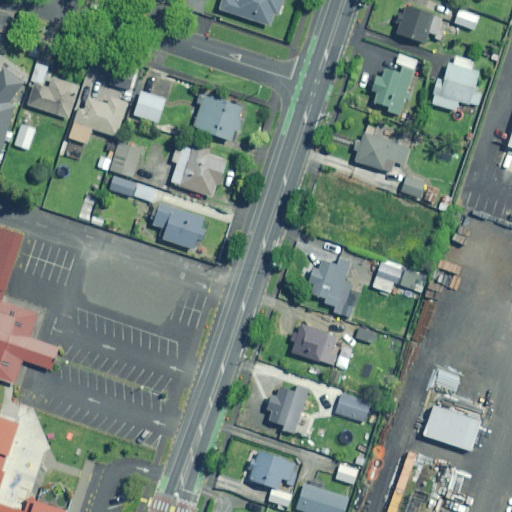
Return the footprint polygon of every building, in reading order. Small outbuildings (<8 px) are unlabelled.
[(282,0),(233,0),(234,1),(231,0),(220,0),(217,11),(269,28),(273,16),(276,17),(282,0)] [(423,45),(427,34),(434,37),(433,39),(439,41),(442,31),(437,30),(440,20),(405,8),(402,16),(397,14),(394,24),(398,25),(395,35),(423,45)] [(478,18),(458,11),(453,24),(473,31),(478,18)] [(474,62),(454,57),(452,65),(447,63),(441,82),(436,81),(431,96),(433,96),(430,105),(454,112),(456,103),(467,106),(468,104),(476,106),(480,93),(472,90),(478,73),(471,71),(474,62)] [(22,78),(5,63),(0,69),(0,149),(12,108),(6,104),(21,84),(19,82),(22,78)] [(46,68),(35,65),(30,81),(41,85),(46,68)] [(136,73),(117,67),(111,85),(131,91),(136,73)] [(398,117),(413,71),(401,68),(399,75),(383,70),(380,79),(374,78),(370,92),(375,93),(372,104),(387,108),(385,113),(398,117)] [(76,88),(50,79),(47,89),(32,84),(25,106),(66,119),(76,88)] [(163,101),(139,93),(132,116),(156,124),(163,101)] [(238,109),(197,95),(194,104),(198,106),(190,128),(228,141),(232,130),(237,132),(241,122),(235,120),(238,109)] [(105,105),(86,99),(82,111),(76,109),(66,139),(84,145),(89,130),(113,138),(124,104),(107,99),(105,105)] [(36,129),(22,125),(15,145),(29,150),(36,129)] [(408,149),(362,135),(353,162),(390,174),(393,163),(403,166),(408,149)] [(140,151),(116,144),(108,172),(132,179),(140,151)] [(209,150),(189,144),(188,148),(176,144),(169,163),(175,164),(169,183),(209,196),(213,184),(217,186),(225,161),(207,155),(209,150)] [(108,192),(130,199),(135,185),(112,177),(108,192)] [(424,183),(405,177),(399,193),(419,199),(424,183)] [(99,196),(87,193),(79,220),(91,223),(99,196)] [(378,210),(341,198),(339,206),(334,205),(331,215),(335,216),(331,226),(369,238),(378,210)] [(416,204),(405,201),(398,222),(408,226),(416,204)] [(202,219),(158,205),(151,226),(163,230),(159,242),(191,252),(195,241),(200,242),(203,231),(199,229),(202,219)] [(439,213),(419,206),(413,225),(432,231),(439,213)] [(26,233),(0,224),(0,296),(5,298),(26,233)] [(343,283),(349,263),(337,260),(335,266),(319,262),(316,271),(311,269),(307,284),(312,286),(309,295),(324,300),(323,305),(333,308),(332,314),(348,319),(352,309),(345,307),(352,286),(343,283)] [(170,286),(97,262),(86,296),(159,319),(162,310),(171,313),(176,298),(167,295),(170,286)] [(400,271),(379,264),(375,278),(396,285),(400,271)] [(0,376),(19,383),(27,358),(30,359),(55,368),(63,345),(34,335),(42,312),(5,298),(0,296),(0,376)] [(336,338),(299,325),(296,335),(291,334),(289,342),(293,344),(290,354),(332,367),(335,356),(330,355),(336,338)] [(375,334),(358,328),(355,339),(372,345),(375,334)] [(270,412),(267,422),(282,427),(280,432),(293,436),(307,390),(295,386),(293,393),(278,389),(275,399),(269,397),(265,411),(270,412)] [(323,393),(311,389),(307,401),(319,405),(323,393)] [(368,406),(339,397),(334,414),(362,423),(368,406)] [(479,421),(431,406),(422,436),(469,451),(479,421)] [(22,421),(0,414),(0,496),(10,469),(6,468),(11,452),(14,453),(22,421)] [(323,424),(312,420),(307,432),(318,436),(323,424)] [(293,465),(257,454),(255,461),(249,460),(246,470),(252,472),(248,482),(276,491),(279,480),(288,483),(293,465)] [(356,472),(340,466),(335,479),(352,485),(356,472)] [(342,511),(347,499),(303,485),(295,510),(301,511),(342,511)] [(74,511),(74,509),(40,498),(36,494),(33,496),(30,498),(31,501),(28,510),(26,511),(74,511)] [(26,511),(28,510),(0,501),(0,511),(26,511)]
